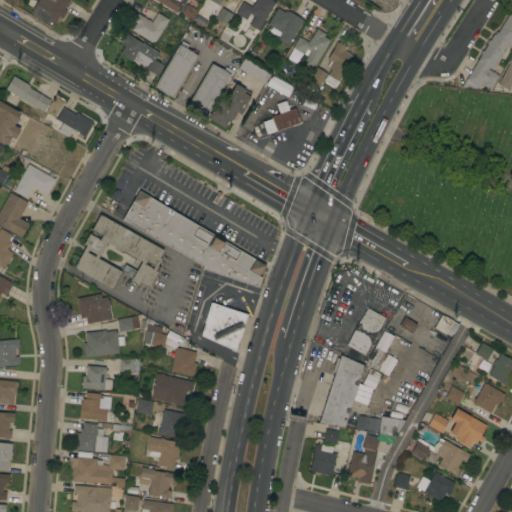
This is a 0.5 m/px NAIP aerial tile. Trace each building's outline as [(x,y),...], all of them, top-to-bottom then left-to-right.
[(56,28),(31,12),(38,0),(49,0),(53,2),(54,0),(69,0),(64,10),(66,11),(56,28)] [(185,0),(183,4),(181,2),(175,13),(155,0),(185,0)] [(262,23),(264,24),(260,31),(258,30),(249,25),(254,17),(249,14),(246,20),(235,13),(242,2),(251,7),(253,4),(255,0),(271,0),(273,1),(272,2),(274,3),(262,23)] [(181,14),(187,4),(196,10),(190,20),(181,14)] [(221,7),(231,14),(225,24),(214,18),(221,7)] [(287,45),(277,39),(278,38),(267,31),(270,26),(267,25),(277,8),(284,13),(285,11),(287,12),(288,11),(303,21),(287,45)] [(481,55),(479,54),(482,50),(483,51),(487,44),(486,43),(488,40),(489,41),(493,35),(494,35),(496,32),(497,33),(510,11),(511,12),(511,40),(508,47),(506,45),(501,53),(502,54),(500,56),(499,57),(500,58),(498,60),(497,60),(491,70),(488,68),(487,69),(498,76),(490,89),(480,83),(477,87),(476,87),(475,89),(461,87),(481,55)] [(153,44),(131,30),(135,24),(132,22),(137,14),(148,20),(150,21),(150,22),(151,22),(157,13),(168,20),(153,44)] [(328,43),(329,44),(327,47),(326,46),(319,58),(315,65),(314,65),(311,70),(302,64),(307,57),(302,54),(296,64),(286,58),(290,51),(298,37),(302,39),(302,38),(307,41),(309,38),(310,39),(311,38),(310,38),(312,35),(316,29),(318,30),(318,29),(321,31),(321,32),(324,34),(323,37),(329,41),(328,43)] [(158,53),(154,59),(152,58),(145,69),(120,53),(124,46),(122,45),(124,43),(121,42),(126,33),(131,36),(142,43),(158,53)] [(197,56),(172,98),(154,87),(179,45),(182,42),(188,45),(186,49),(197,56)] [(334,47),(336,42),(338,43),(339,42),(344,45),(343,46),(345,47),(344,50),(345,51),(345,52),(352,56),(340,76),(341,76),(340,77),(341,78),(335,88),(333,87),(333,88),(324,83),(325,81),(323,81),(327,74),(328,75),(330,70),(327,68),(328,67),(327,66),(330,61),(327,59),(329,55),(328,55),(331,50),(332,51),(334,47)] [(509,64),(507,63),(511,54),(511,90),(509,89),(508,91),(497,85),(509,64)] [(270,73),(264,84),(238,68),(244,58),(270,73)] [(152,59),(164,66),(157,77),(146,70),(152,59)] [(224,70),(225,67),(231,71),(206,118),(195,112),(186,106),(211,64),(222,69),(224,70)] [(316,67),(327,74),(321,83),(322,83),(320,85),(319,86),(320,86),(322,87),(320,90),(318,89),(319,88),(318,88),(317,89),(318,90),(317,92),(316,91),(315,92),(313,91),(312,92),(310,91),(311,90),(308,88),(308,89),(306,88),(307,86),(305,85),(316,67)] [(13,76),(30,86),(28,88),(49,101),(43,112),(5,90),(13,76)] [(226,128),(225,127),(224,129),(208,119),(209,117),(208,117),(212,110),(215,112),(222,100),(225,101),(235,84),(251,94),(249,96),(250,97),(246,104),(246,105),(240,115),(236,112),(226,128)] [(0,141),(0,101),(20,113),(13,125),(20,129),(14,140),(11,138),(7,145),(0,141)] [(291,127),(291,126),(276,132),(275,131),(266,135),(262,122),(271,119),(270,117),(279,114),(275,104),(285,101),(287,108),(293,106),(294,108),(298,118),(300,123),(291,127)] [(74,115),(75,113),(92,123),(84,136),(78,133),(78,134),(76,133),(77,132),(73,129),(68,138),(57,131),(62,123),(55,119),(62,108),(74,115)] [(32,187),(25,198),(13,191),(28,164),(55,180),(46,195),(32,187)] [(122,220),(138,191),(265,266),(259,277),(260,278),(257,287),(202,269),(203,266),(122,220)] [(18,218),(29,224),(21,238),(0,226),(0,209),(9,193),(27,203),(18,218)] [(73,268),(85,246),(83,245),(89,234),(90,234),(92,231),(91,230),(99,215),(163,251),(159,258),(161,259),(157,266),(159,268),(148,287),(140,282),(138,285),(131,281),(132,278),(123,272),(121,275),(120,274),(111,290),(73,268)] [(0,267),(0,229),(11,236),(8,242),(10,243),(6,249),(9,250),(8,251),(12,253),(3,269),(0,267)] [(0,276),(12,284),(5,296),(0,293),(0,276)] [(100,294),(100,298),(106,297),(110,320),(87,324),(85,318),(80,319),(76,298),(100,294)] [(237,350),(199,334),(210,302),(248,315),(237,350)] [(370,344),(373,345),(369,351),(367,350),(363,355),(346,345),(367,308),(385,318),(373,339),(370,344)] [(453,335),(451,334),(450,337),(446,334),(445,335),(433,328),(435,325),(434,325),(438,318),(439,318),(441,315),(458,325),(453,335)] [(116,320),(136,316),(138,328),(132,329),(132,330),(118,333),(116,320)] [(411,334),(398,327),(404,318),(416,325),(411,334)] [(84,357),(83,344),(85,343),(84,333),(105,331),(105,332),(116,330),(117,337),(123,337),(124,345),(118,346),(119,354),(84,357)] [(148,345),(152,331),(166,335),(163,348),(148,345)] [(374,348),(386,352),(392,335),(381,331),(374,348)] [(0,340),(17,339),(18,348),(13,349),(14,357),(18,357),(18,365),(3,366),(3,368),(1,368),(1,367),(0,367),(0,340)] [(492,349),(486,360),(475,354),(481,343),(492,349)] [(170,371),(174,353),(173,353),(174,350),(175,350),(175,348),(195,352),(193,363),(196,363),(193,377),(170,371)] [(376,366),(369,362),(376,349),(384,354),(376,366)] [(507,377),(510,379),(506,386),(500,383),(501,382),(488,375),(493,366),(491,365),(495,359),(496,360),(499,354),(511,361),(511,370),(507,377)] [(363,366),(358,384),(369,388),(365,401),(353,397),(344,428),(318,423),(334,373),(332,372),(336,358),(338,359),(340,355),(363,366)] [(127,372),(127,373),(123,373),(123,372),(119,372),(119,359),(133,360),(133,372),(127,372)] [(105,368),(105,370),(106,370),(106,372),(105,372),(104,379),(111,380),(110,391),(103,390),(103,391),(81,388),(81,385),(81,383),(82,376),(84,376),(85,368),(86,368),(86,366),(105,368)] [(192,382),(190,391),(185,390),(183,398),(187,398),(185,407),(170,403),(170,405),(167,404),(168,403),(151,399),(152,391),(152,390),(154,380),(153,380),(154,374),(155,374),(156,374),(192,382)] [(0,380),(17,382),(16,395),(13,394),(12,405),(0,403),(0,380)] [(504,394),(497,406),(495,404),(489,413),(472,404),(473,401),(472,400),(474,398),(475,399),(484,383),(504,394)] [(457,405),(444,398),(451,386),(463,393),(457,405)] [(96,421),(96,420),(81,419),(78,419),(79,415),(77,415),(78,413),(79,413),(79,409),(78,408),(78,404),(80,404),(80,402),(81,402),(82,399),(85,399),(85,392),(99,394),(99,395),(102,395),(102,399),(99,399),(98,405),(99,405),(99,407),(100,407),(99,408),(106,409),(105,422),(96,421)] [(135,412),(138,399),(152,402),(149,415),(135,412)] [(486,426),(480,436),(483,437),(480,442),(477,441),(476,444),(471,441),(468,447),(456,440),(457,438),(449,433),(455,422),(450,420),(456,409),(486,426)] [(183,414),(178,438),(158,434),(162,416),(161,415),(161,412),(162,413),(163,410),(183,414)] [(0,412),(5,413),(14,413),(13,422),(8,422),(8,430),(11,430),(10,439),(3,438),(0,437),(0,412)] [(427,426),(434,413),(448,421),(441,433),(427,426)] [(377,434),(380,417),(404,421),(395,437),(392,436),(380,434),(377,434)] [(75,450),(77,433),(79,433),(79,429),(82,429),(83,423),(96,424),(96,429),(102,429),(102,437),(103,437),(102,452),(75,450)] [(325,429),(338,431),(336,443),(323,441),(325,429)] [(390,445),(378,443),(380,434),(392,436),(390,445)] [(374,452),(374,462),(369,484),(357,481),(357,479),(347,476),(347,475),(344,475),(349,455),(351,455),(352,451),(362,454),(361,459),(362,459),(363,453),(365,453),(365,449),(361,447),(365,435),(378,440),(374,452)] [(180,443),(177,458),(174,458),(173,468),(157,465),(158,458),(149,456),(150,452),(146,451),(148,437),(180,443)] [(450,473),(450,472),(443,468),(442,470),(440,469),(441,467),(437,465),(441,458),(434,454),(439,446),(440,447),(443,440),(450,444),(462,451),(462,450),(469,454),(465,462),(461,460),(457,468),(459,469),(456,476),(450,473)] [(410,454),(417,441),(428,448),(421,460),(410,454)] [(0,442),(11,444),(11,452),(11,453),(11,460),(7,459),(6,470),(0,469),(0,442)] [(332,470),(331,476),(324,474),(323,475),(316,473),(317,472),(309,471),(310,467),(314,450),(313,450),(314,445),(316,445),(317,443),(319,444),(318,446),(320,446),(320,445),(332,447),(331,453),(335,454),(332,470)] [(107,469),(109,454),(124,456),(122,470),(107,469)] [(71,481),(72,469),(70,469),(71,458),(76,458),(76,457),(96,459),(95,471),(111,472),(111,477),(112,478),(111,482),(110,481),(110,485),(71,481)] [(153,470),(153,471),(165,473),(165,472),(174,474),(172,483),(168,482),(167,490),(168,490),(168,491),(170,491),(169,498),(167,498),(166,499),(161,498),(154,496),(154,499),(151,498),(152,496),(147,495),(149,485),(148,485),(138,484),(141,467),(153,470)] [(454,483),(447,494),(445,493),(440,502),(422,492),(423,492),(415,487),(421,476),(429,481),(434,472),(454,483)] [(398,473),(409,476),(405,490),(393,487),(396,474),(398,473)] [(0,474),(9,475),(8,484),(3,483),(2,491),(6,492),(5,501),(0,500),(0,474)] [(82,511),(70,511),(71,502),(75,502),(76,494),(73,493),(74,485),(110,489),(108,511),(82,511)] [(137,494),(125,492),(126,486),(138,487),(137,494)] [(136,511),(123,510),(125,495),(138,497),(136,511)] [(172,504),(170,511),(140,511),(142,500),(172,504)]
